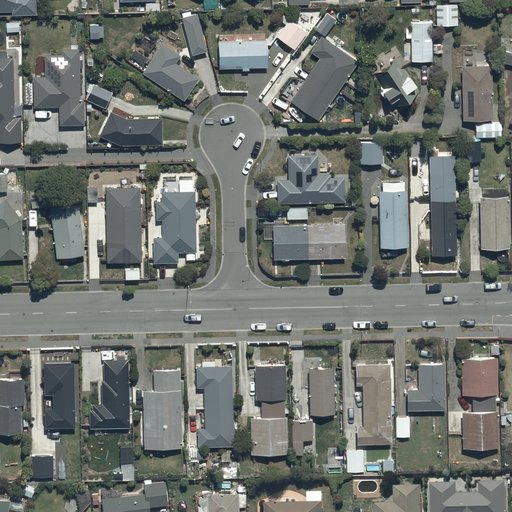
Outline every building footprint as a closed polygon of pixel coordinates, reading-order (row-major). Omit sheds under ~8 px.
[(0,0),(0,10),(7,11),(7,17),(34,16),(33,0),(0,0)] [(455,5),(433,5),(433,25),(455,25),(455,5)] [(193,14),(178,18),(188,55),(203,52),(193,14)] [(304,32),(286,19),(272,37),(290,50),(304,32)] [(18,22),(3,23),(4,33),(19,32),(18,22)] [(402,38),(408,38),(408,62),(430,62),(430,54),(440,54),(440,45),(430,45),(430,22),(408,22),(408,29),(402,29),(402,38)] [(155,41),(144,34),(127,61),(140,70),(137,74),(179,101),(194,78),(172,64),(177,56),(174,54),(177,48),(158,36),(155,41)] [(285,103),(312,121),(353,60),(318,36),(307,53),(315,58),(285,103)] [(264,67),(263,40),(213,42),(214,69),(238,68),(238,71),(245,70),(245,68),(264,67)] [(41,77),(30,77),(30,108),(56,108),(56,125),(81,125),(81,101),(77,101),(77,50),(59,50),(59,55),(41,55),(41,77)] [(511,54),(498,51),(496,62),(511,64),(511,54)] [(10,58),(0,58),(0,142),(18,142),(17,117),(11,118),(10,58)] [(416,90),(395,58),(376,70),(386,85),(375,92),(382,103),(394,96),(398,102),(416,90)] [(488,65),(457,66),(458,120),(489,120),(488,65)] [(90,84),(83,99),(102,108),(109,93),(90,84)] [(123,119),(106,112),(95,135),(116,145),(158,144),(157,118),(123,119)] [(498,123),(472,123),(472,137),(498,137),(498,123)] [(407,139),(407,158),(418,159),(419,148),(425,148),(425,139),(407,139)] [(458,140),(458,162),(478,162),(478,140),(458,140)] [(356,141),(355,163),(378,163),(378,141),(356,141)] [(450,154),(425,155),(426,185),(418,186),(419,194),(425,194),(427,256),(453,255),(450,154)] [(273,179),(274,203),(341,201),(341,178),(327,179),(327,174),(315,174),(315,155),(285,155),(285,179),(273,179)] [(376,247),(403,247),(403,181),(379,181),(380,191),(374,191),(374,209),(371,209),(371,221),(375,221),(376,247)] [(84,187),(84,202),(95,202),(95,187),(84,187)] [(137,188),(103,189),(105,262),(139,261),(137,188)] [(477,198),(477,248),(505,248),(506,195),(501,195),(501,188),(479,188),(479,198),(477,198)] [(192,192),(162,193),(163,202),(158,202),(158,217),(163,217),(163,238),(154,238),(155,260),(176,260),(176,249),(194,249),(192,192)] [(0,258),(18,258),(17,219),(2,199),(0,200),(0,258)] [(47,208),(52,258),(80,255),(79,246),(83,246),(81,223),(77,224),(75,205),(47,208)] [(304,208),(283,207),(283,219),(304,219),(304,208)] [(268,226),(269,259),(342,257),(341,226),(343,226),(343,219),(332,219),(332,224),(268,226)] [(495,446),(493,357),(457,358),(458,396),(469,395),(470,411),(457,411),(458,447),(495,446)] [(89,410),(90,427),(130,426),(128,359),(104,359),(105,378),(101,379),(102,402),(94,402),(94,409),(89,410)] [(74,361),(43,361),(43,393),(52,393),(52,408),(45,408),(45,426),(74,426),(74,361)] [(402,409),(441,409),(440,363),(413,364),(414,389),(402,389),(402,409)] [(246,454),(283,453),(282,364),(251,364),(251,399),(258,399),(258,418),(246,418),(246,454)] [(387,443),(386,364),(351,364),(351,385),(359,385),(359,426),(353,426),(353,444),(387,443)] [(195,445),(231,445),(230,366),(193,366),(193,387),(201,387),(202,428),(195,428),(195,445)] [(330,367),(304,368),(305,414),(331,414),(330,367)] [(143,439),(143,448),(178,447),(176,383),(182,383),(182,376),(176,377),(176,368),(150,369),(150,390),(142,391),(143,422),(140,422),(140,439),(143,439)] [(24,377),(0,377),(0,432),(21,432),(21,426),(28,425),(28,416),(22,416),(21,402),(24,402),(24,377)] [(407,417),(393,417),(393,437),(408,437),(407,417)] [(309,420),(288,420),(288,441),(309,441),(309,420)] [(129,446),(121,446),(121,463),(130,463),(129,446)] [(361,449),(343,450),(343,472),(362,472),(361,449)] [(53,454),(30,455),(31,477),(53,476),(53,454)] [(115,471),(115,479),(130,480),(130,471),(115,471)] [(454,481),(429,482),(429,511),(505,511),(504,480),(478,481),(478,491),(455,492),(454,481)] [(112,488),(100,489),(102,511),(145,511),(145,507),(163,505),(160,481),(140,483),(141,492),(117,495),(116,490),(112,491),(112,488)] [(418,511),(418,488),(390,489),(390,506),(372,506),(371,511),(418,511)] [(235,511),(235,493),(204,493),(204,511),(235,511)] [(304,505),(260,506),(260,511),(320,511),(320,495),(304,495),(304,505)] [(23,502),(0,497),(0,511),(17,511),(21,511),(23,502)]
